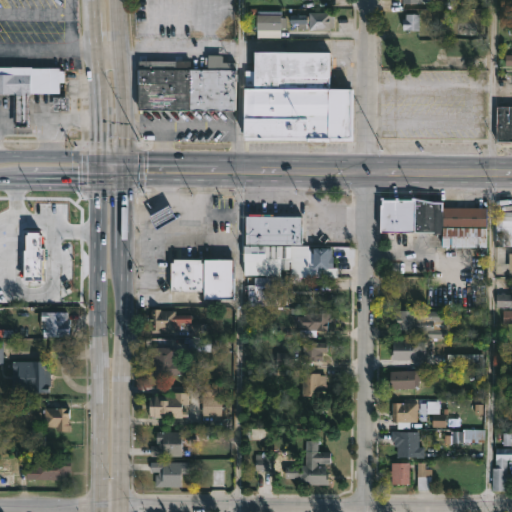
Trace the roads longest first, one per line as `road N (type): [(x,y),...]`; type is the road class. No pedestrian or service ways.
road 1 (residential): [(364,511),(366,0)]
road 2 (residential): [(511,505),(0,505)]
road 3 (secondary): [(98,160),(97,511)]
road 4 (secondary): [(122,511),(124,179)]
road 5 (primary): [(511,172),(205,170)]
road 6 (secondary): [(124,179),(121,0)]
road 7 (secondary): [(93,0),(98,160)]
road 8 (primary): [(0,181),(124,179)]
